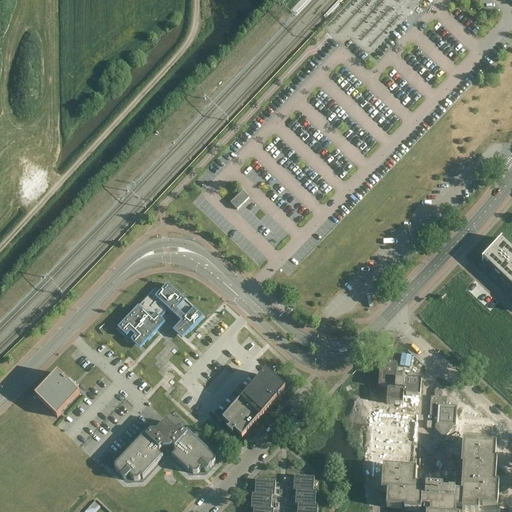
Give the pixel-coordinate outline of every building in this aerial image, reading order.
[(511,38),(503,45),(509,51),(511,47),(511,38)] [(387,55),(394,47),(388,42),(381,50),(387,55)] [(305,139),(308,134),(300,128),(297,133),(305,139)] [(231,204),(238,211),(250,199),(243,192),(231,204)] [(511,248),(508,245),(502,240),(492,251),(491,251),(485,257),(485,258),(483,261),(486,264),(511,288),(511,248)] [(182,340),(190,332),(203,318),(168,285),(159,294),(155,290),(130,316),(126,320),(118,330),(127,338),(131,334),(135,338),(131,342),(140,350),(148,342),(161,328),(165,324),(160,320),(165,315),(169,311),(182,323),(173,332),(176,335),(182,340)] [(406,394),(406,397),(421,398),(422,381),(408,380),(407,382),(397,381),(398,365),(395,365),(395,364),(381,363),(379,388),(390,388),(390,391),(388,390),(387,405),(403,406),(404,394),(406,394)] [(80,394),(75,390),(71,386),(58,374),(35,398),(57,418),(80,394)] [(242,439),(284,394),(277,388),(265,376),(223,421),(230,427),(227,430),(233,435),(236,433),(242,439)] [(444,398),(439,398),(439,391),(437,388),(435,391),(435,397),(431,397),(430,417),(438,418),(437,425),(435,425),(435,430),(443,439),(452,431),(452,427),(456,427),(457,408),(443,407),(444,398)] [(495,511),(496,509),(498,509),(499,484),(496,484),(496,483),(497,476),(498,460),(496,460),(497,445),(483,444),(484,438),(483,438),(483,437),(482,436),(481,435),(479,435),(479,436),(478,437),(478,438),(477,438),(478,427),(472,427),(472,422),(465,421),(466,416),(459,416),(458,430),(464,430),(464,436),(470,436),(470,443),(464,443),(462,467),(464,467),(462,493),(456,493),(456,491),(449,491),(449,492),(448,492),(449,484),(445,484),(445,492),(444,492),(444,490),(426,489),(426,491),(424,490),(424,487),(416,486),(417,471),(404,470),(404,464),(404,463),(403,462),(402,461),(401,461),(400,461),(399,462),(398,462),(398,464),(397,469),(384,468),(382,493),(388,493),(387,509),(405,510),(405,511),(406,511),(421,511),(422,509),(431,509),(430,511),(456,511),(457,511),(462,511),(495,511)] [(146,433),(115,467),(115,471),(121,477),(121,479),(124,481),(126,481),(129,477),(134,481),(138,481),(141,478),(143,480),(163,458),(160,455),(160,451),(162,449),(165,451),(165,456),(170,456),(170,451),(172,448),(175,451),(175,454),(172,458),(188,473),(190,472),(193,474),(197,474),(202,470),(205,473),(207,473),(210,471),(210,469),(215,463),(215,458),(187,432),(185,433),(183,431),(178,431),(177,432),(166,423),(157,433),(155,432),(151,432),(148,435),(146,433)] [(444,467),(435,466),(434,478),(444,478),(444,467)] [(317,511),(318,507),(316,506),(316,493),(314,493),(315,479),(295,478),(294,486),(287,485),(287,492),(297,492),(296,499),(289,499),(288,506),(298,506),(297,511),(317,511)] [(254,510),(253,511),(274,511),(278,511),(279,505),(272,505),(272,498),(282,498),(283,492),(276,491),(276,483),(256,482),(255,495),(252,495),(251,510),(254,510)]
